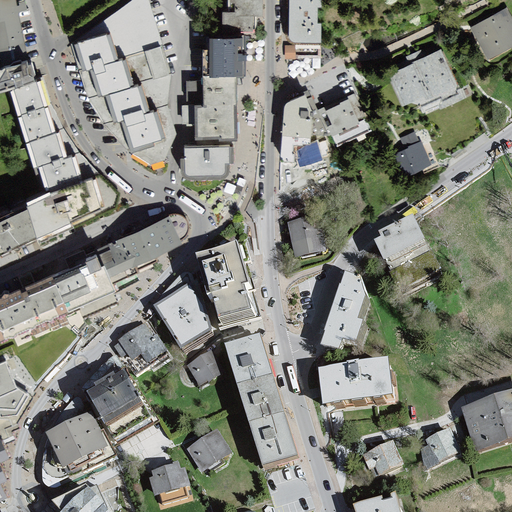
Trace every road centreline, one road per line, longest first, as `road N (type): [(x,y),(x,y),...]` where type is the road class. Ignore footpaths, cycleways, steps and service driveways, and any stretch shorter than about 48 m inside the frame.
road 1 (residential): [(163,196),(193,209),(197,238),(40,405),(21,448),(25,506)]
road 2 (secondary): [(285,356),(268,246),(270,0)]
road 3 (residential): [(285,356),(310,340),(347,254),(364,236),(511,133)]
road 4 (residential): [(33,0),(84,138),(132,181),(163,196)]
road 5 (residential): [(163,196),(0,276)]
road 6 (secondary): [(333,511),(285,356)]
